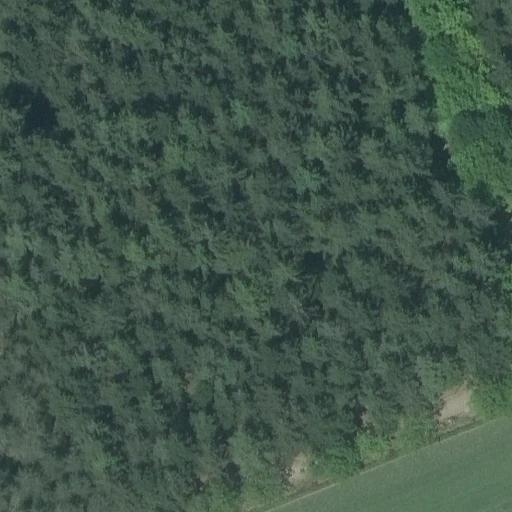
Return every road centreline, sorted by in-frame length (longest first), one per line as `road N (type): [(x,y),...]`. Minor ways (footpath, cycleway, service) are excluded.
road 1 (track): [(203,511),(511,388)]
road 2 (track): [(432,0),(511,213)]
